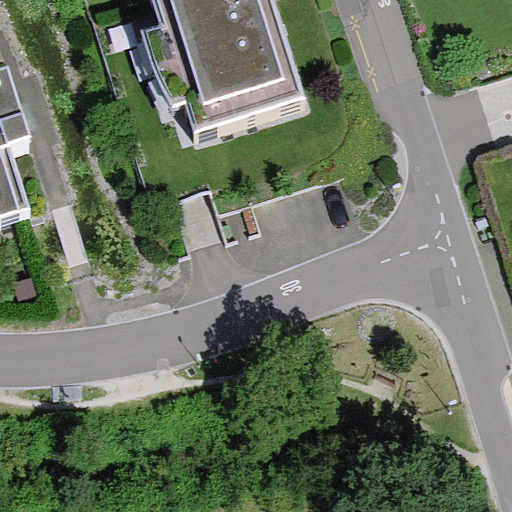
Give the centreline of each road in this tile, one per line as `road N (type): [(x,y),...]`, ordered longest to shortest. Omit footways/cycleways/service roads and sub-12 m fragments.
road 1 (residential): [(0,359),(103,355),(194,335),(448,239)]
road 2 (residential): [(448,239),(370,0)]
road 3 (residential): [(511,460),(448,239)]
